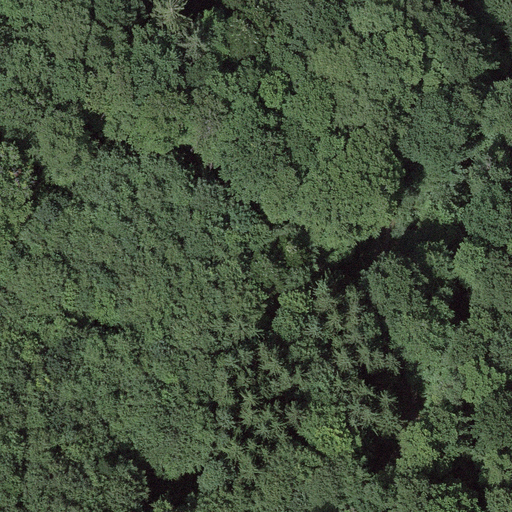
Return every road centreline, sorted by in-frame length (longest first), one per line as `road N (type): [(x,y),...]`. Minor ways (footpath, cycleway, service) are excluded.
road 1 (track): [(463,0),(380,230),(382,308),(411,398),(391,476),(360,511)]
road 2 (track): [(0,103),(135,132),(206,166),(382,308)]
